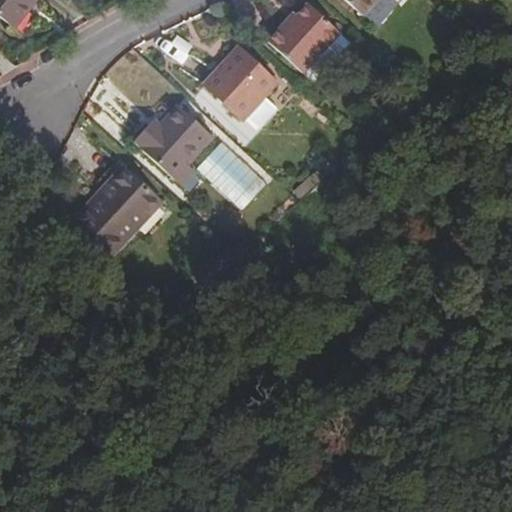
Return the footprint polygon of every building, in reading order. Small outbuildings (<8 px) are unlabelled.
[(0,0),(0,18),(13,29),(37,0),(0,0)] [(347,0),(366,16),(379,0),(347,0)] [(273,45),(308,75),(345,33),(312,7),(302,18),(298,15),(273,45)] [(345,33),(308,75),(320,85),(356,43),(345,33)] [(207,89),(246,123),(279,85),(241,51),(207,89)] [(137,149),(178,183),(191,168),(215,139),(180,110),(156,139),(149,134),(137,149)] [(77,221),(114,256),(164,202),(126,168),(77,221)] [(198,175),(191,168),(178,183),(186,190),(198,175)]
